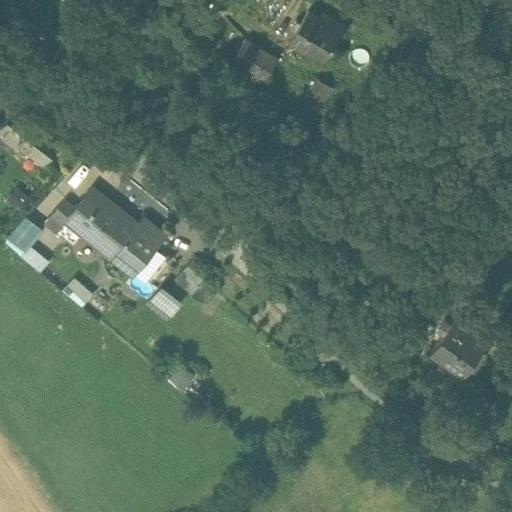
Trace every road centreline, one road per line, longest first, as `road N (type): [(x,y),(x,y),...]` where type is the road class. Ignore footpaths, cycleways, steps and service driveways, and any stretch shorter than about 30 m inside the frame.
road 1 (residential): [(511,505),(377,401),(178,198),(0,46)]
road 2 (residential): [(370,0),(511,86)]
